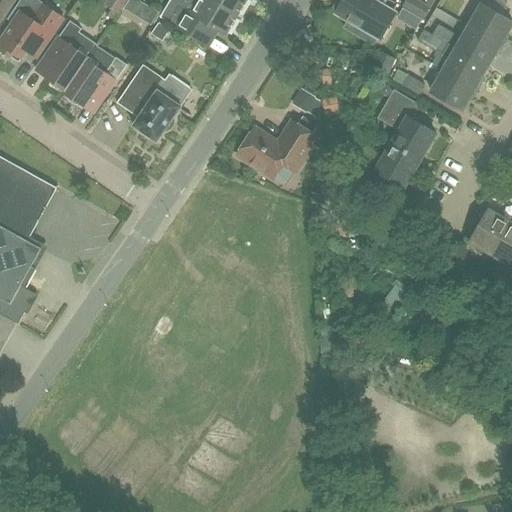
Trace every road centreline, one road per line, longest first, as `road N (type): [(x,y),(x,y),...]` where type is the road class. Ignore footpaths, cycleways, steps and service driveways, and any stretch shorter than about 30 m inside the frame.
road 1 (tertiary): [(0,442),(159,208)]
road 2 (tertiary): [(159,208),(297,0)]
road 3 (residential): [(159,208),(0,104)]
road 4 (residential): [(441,249),(511,130)]
